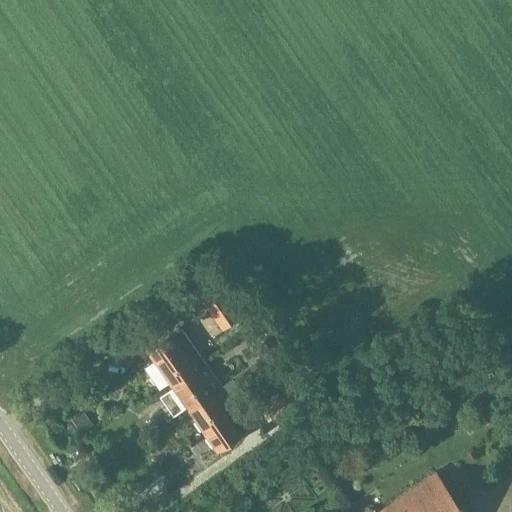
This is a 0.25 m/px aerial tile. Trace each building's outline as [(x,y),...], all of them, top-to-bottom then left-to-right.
[(217,291),(201,302),(220,328),(236,317),(217,291)] [(267,326),(251,337),(268,364),(285,353),(267,326)] [(204,362),(193,347),(179,327),(170,333),(169,333),(145,351),(152,361),(152,362),(153,363),(153,362),(170,386),(204,362)] [(221,386),(204,362),(170,386),(187,410),(221,386)] [(221,386),(187,410),(216,451),(241,433),(228,416),(218,402),(238,388),(231,379),(221,386)] [(461,511),(433,471),(375,511),(461,511)]
